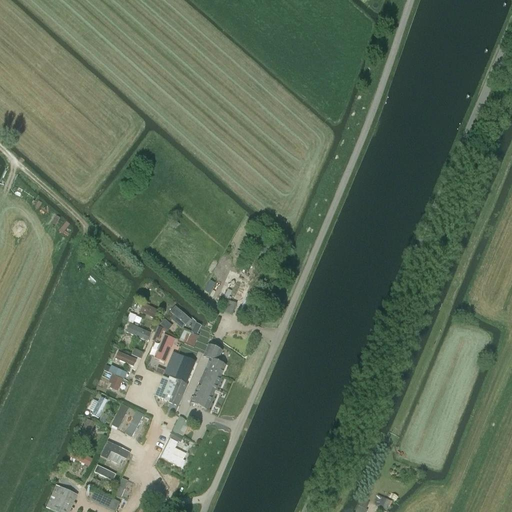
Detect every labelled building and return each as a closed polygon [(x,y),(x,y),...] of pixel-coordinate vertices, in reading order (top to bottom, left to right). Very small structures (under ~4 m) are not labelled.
[(53,222),(51,228),(56,229),(59,216),(51,214),(50,221),(53,222)] [(268,258),(275,249),(264,241),(262,245),(258,251),(268,258)] [(251,316),(257,300),(247,295),(240,311),(251,316)] [(220,309),(224,301),(219,298),(215,307),(220,309)] [(232,316),(236,304),(227,301),(222,313),(232,316)] [(155,316),(158,311),(144,304),(141,308),(155,316)] [(186,327),(191,322),(175,308),(170,313),(173,316),(185,326),(186,327)] [(133,325),(136,317),(130,314),(127,322),(133,325)] [(164,329),(168,324),(164,320),(160,326),(164,329)] [(147,343),(151,334),(129,325),(126,333),(147,343)] [(166,332),(164,329),(158,327),(155,334),(161,336),(163,332),(166,333),(166,332)] [(193,348),(198,337),(184,331),(179,341),(193,348)] [(165,364),(175,341),(164,336),(154,359),(165,364)] [(208,347),(203,358),(209,361),(205,370),(221,377),(225,367),(217,363),(222,352),(208,347)] [(133,367),(136,361),(118,353),(115,359),(133,367)] [(163,375),(171,379),(178,382),(187,385),(196,363),(172,354),(167,367),(163,375)] [(124,380),(126,374),(111,367),(108,373),(124,380)] [(206,411),(221,377),(205,370),(193,399),(191,398),(190,400),(192,401),(190,404),(206,411)] [(119,388),(122,380),(112,375),(108,383),(111,385),(119,388)] [(178,382),(171,379),(170,380),(163,377),(154,397),(169,403),(178,382)] [(177,407),(187,385),(178,382),(169,403),(177,407)] [(98,419),(107,402),(101,398),(98,404),(93,401),(89,410),(93,413),(92,416),(98,419)] [(143,416),(137,413),(125,435),(131,439),(143,416)] [(105,424),(109,418),(103,415),(100,421),(100,422),(105,424)] [(181,444),(191,424),(179,418),(169,438),(181,444)] [(89,439),(96,425),(87,421),(80,435),(89,439)] [(89,454),(92,445),(78,439),(75,448),(89,454)] [(177,444),(170,440),(161,459),(181,469),(185,463),(183,462),(186,455),(174,450),(177,444)] [(107,443),(100,457),(107,461),(107,460),(121,467),(124,460),(126,461),(130,454),(107,443)] [(89,468),(92,460),(73,451),(70,459),(89,468)] [(121,500),(128,482),(122,480),(115,498),(121,500)] [(53,511),(70,511),(78,496),(61,488),(51,511),(53,511)] [(94,491),(90,502),(111,511),(115,511),(119,503),(94,491)] [(377,497),(374,505),(381,508),(385,501),(377,497)] [(361,499),(355,511),(366,511),(367,510),(366,510),(369,502),(361,499)]
